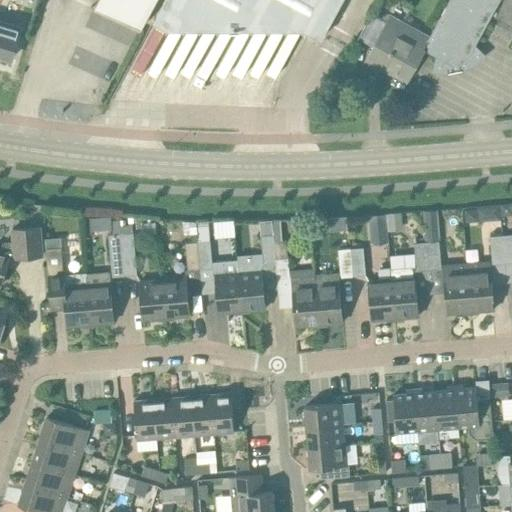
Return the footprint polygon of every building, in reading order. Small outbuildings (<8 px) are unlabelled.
[(97,0),(95,6),(141,26),(155,0),(97,0)] [(341,0),(163,0),(153,20),(167,28),(304,29),(321,38),(341,0)] [(406,80),(423,49),(436,56),(432,71),(435,71),(442,72),(452,71),(461,69),(468,67),(475,63),(481,59),(486,55),(476,44),(499,0),(448,0),(428,36),(390,15),(366,59),(406,80)] [(0,20),(0,55),(11,59),(21,27),(0,20)] [(478,222),(500,220),(499,204),(477,206),(477,211),(478,221),(478,222)] [(424,211),(426,241),(438,240),(436,210),(424,211)] [(401,212),(386,213),(387,227),(388,231),(395,231),(403,228),(401,212)] [(387,227),(386,213),(368,214),(369,228),(387,227)] [(345,216),(329,218),(330,230),(346,228),(345,216)] [(215,220),(216,235),(238,232),(236,218),(215,220)] [(125,276),(121,225),(120,225),(120,219),(111,220),(112,234),(108,234),(111,277),(125,276)] [(281,241),(280,220),(272,220),(273,234),(275,259),(288,258),(286,240),(281,241)] [(121,225),(125,276),(136,275),(132,224),(121,225)] [(0,284),(8,258),(13,258),(13,259),(44,256),(41,225),(10,228),(11,241),(2,242),(0,249),(0,284)] [(208,225),(196,226),(198,241),(200,268),(212,267),(211,262),(208,225)] [(242,310),(265,308),(263,283),(277,282),(275,259),(273,234),(260,235),(261,238),(263,263),(262,270),(251,271),(238,272),(242,310)] [(504,262),(511,261),(511,234),(502,235),(504,262)] [(491,260),(492,263),(504,262),(502,235),(489,236),(491,260)] [(63,272),(61,237),(45,238),(50,310),(65,309),(67,325),(90,323),(85,272),(65,273),(65,272),(63,272)] [(426,241),(428,268),(442,267),(439,240),(438,240),(426,241)] [(187,270),(200,268),(198,241),(185,242),(187,270)] [(428,268),(426,241),(414,242),(413,242),(416,269),(428,268)] [(351,248),(353,276),(365,275),(362,247),(351,248)] [(351,248),(338,249),(340,277),(353,276),(351,248)] [(288,258),(275,259),(277,282),(278,291),(280,306),(295,305),(296,326),(319,324),(315,274),(314,268),(289,270),(288,258)] [(242,310),(238,272),(237,260),(211,262),(212,267),(200,268),(202,293),(217,291),(218,312),(242,310)] [(490,260),(466,262),(470,311),(494,309),(490,260)] [(466,262),(443,264),(447,313),(470,311),(466,262)] [(372,319),(395,317),(390,269),(390,267),(377,268),(378,280),(368,280),(372,319)] [(412,267),(390,269),(395,317),(418,315),(413,267),(412,267)] [(85,272),(90,323),(114,322),(110,283),(110,271),(87,273),(86,272),(85,272)] [(315,274),(319,324),(342,322),(338,272),(315,274)] [(161,278),(165,317),(189,315),(186,276),(161,278)] [(165,317),(161,278),(139,280),(142,319),(165,317)] [(505,382),(490,383),(491,395),(506,394),(505,382)] [(454,389),(458,426),(468,425),(468,433),(476,439),(494,437),(490,397),(477,398),(476,387),(454,389)] [(458,426),(454,389),(435,390),(439,438),(448,437),(447,427),(458,426)] [(414,392),(419,442),(439,441),(439,438),(435,390),(414,392)] [(230,392),(210,394),(213,433),(233,431),(230,392)] [(419,442),(414,392),(393,394),(397,431),(417,429),(418,442),(419,442)] [(210,394),(191,395),(195,434),(213,433),(210,394)] [(191,395),(173,397),(176,436),(195,434),(191,395)] [(173,397),(154,398),(157,437),(176,436),(173,397)] [(157,437),(154,398),(134,400),(138,439),(157,437)] [(306,427),(343,424),(341,403),(305,406),(306,427)] [(96,424),(113,423),(112,408),(94,410),(96,424)] [(46,416),(39,439),(81,452),(89,430),(46,416)] [(382,418),(372,419),(373,434),(383,433),(382,418)] [(343,424),(306,427),(308,446),(344,443),(343,424)] [(39,439),(32,460),(74,474),(81,452),(39,439)] [(344,443),(308,446),(310,468),(346,465),(344,443)] [(440,453),(441,468),(452,467),(451,452),(440,453)] [(490,452),(475,453),(476,465),(491,464),(490,452)] [(441,468),(440,453),(420,454),(421,469),(441,468)] [(510,482),(511,481),(511,453),(500,455),(500,456),(497,465),(498,474),(502,484),(510,483),(510,482)] [(198,473),(197,463),(196,457),(185,457),(185,464),(184,464),(185,474),(198,473)] [(236,470),(249,469),(248,459),(235,460),(236,470)] [(385,459),(375,459),(376,473),(386,472),(385,459)] [(405,459),(391,460),(392,472),(406,471),(405,459)] [(32,460),(25,482),(67,496),(74,474),(32,460)] [(197,463),(198,473),(210,472),(209,462),(197,463)] [(155,479),(158,469),(144,465),(141,475),(155,479)] [(158,469),(155,479),(165,482),(168,472),(158,469)] [(458,472),(444,473),(444,483),(458,482),(458,472)] [(263,491),(261,474),(232,476),(233,494),(231,494),(232,511),(265,511),(274,511),(273,491),(263,491)] [(464,487),(479,485),(478,474),(463,475),(464,487)] [(405,476),(406,486),(419,485),(418,475),(405,476)] [(133,493),(138,479),(128,476),(123,489),(133,493)] [(406,486),(405,476),(392,477),(392,487),(406,486)] [(365,479),(366,489),(381,488),(380,478),(365,479)] [(138,479),(133,493),(145,496),(150,483),(138,479)] [(366,489),(365,479),(353,480),(354,490),(366,489)] [(62,511),(67,496),(25,482),(18,505),(40,511),(62,511)] [(207,483),(197,484),(198,498),(208,497),(207,483)] [(173,487),(174,501),(194,499),(192,485),(173,487)] [(466,507),(480,505),(479,485),(464,487),(466,507)] [(174,501),(173,487),(162,488),(163,502),(174,501)] [(171,511),(174,501),(163,502),(160,511),(171,511)]
